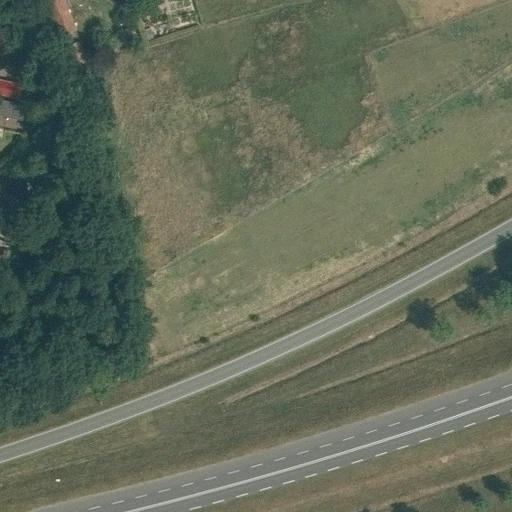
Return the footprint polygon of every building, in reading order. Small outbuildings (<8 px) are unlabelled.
[(50,0),(59,32),(75,28),(68,0),(50,0)] [(0,95),(20,100),(22,87),(0,81),(0,95)] [(24,100),(34,102),(37,89),(27,87),(24,100)] [(0,100),(0,116),(22,121),(23,118),(33,120),(35,108),(0,100)] [(10,193),(27,197),(30,183),(13,180),(10,193)]
